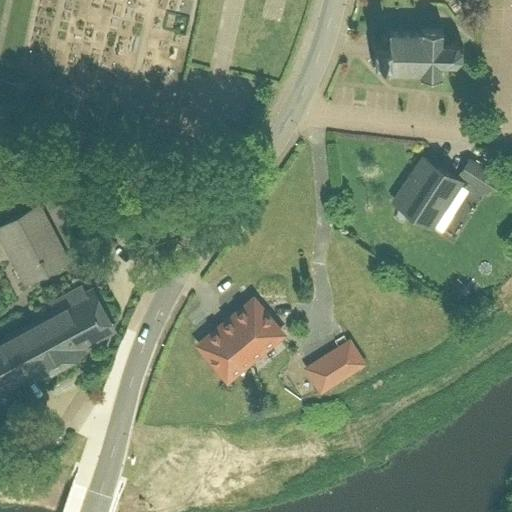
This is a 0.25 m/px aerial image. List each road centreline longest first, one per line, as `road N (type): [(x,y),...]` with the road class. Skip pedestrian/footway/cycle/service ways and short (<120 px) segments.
road 1 (tertiary): [(297,108),(169,287),(86,511)]
road 2 (residential): [(297,108),(511,135)]
